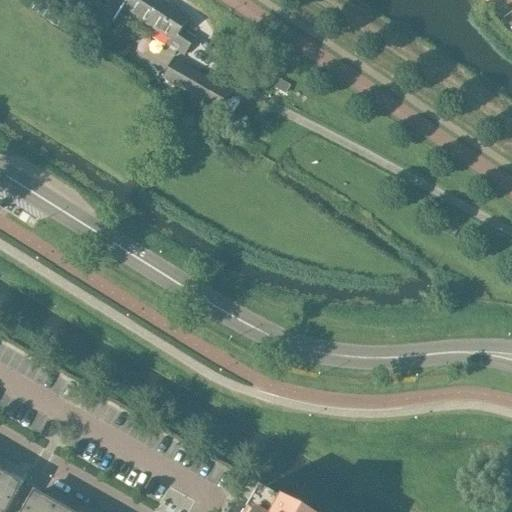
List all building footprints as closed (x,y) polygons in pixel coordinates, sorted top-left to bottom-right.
[(145,26),(162,1),(160,0),(126,0),(126,1),(123,0),(107,0),(98,14),(86,6),(86,7),(93,12),(86,23),(105,35),(121,10),(145,26)] [(162,1),(145,26),(168,41),(166,46),(182,57),(194,39),(181,31),(188,18),(162,1)] [(221,113),(232,93),(172,60),(161,79),(221,113)] [(0,511),(3,511),(18,486),(6,479),(6,478),(5,477),(4,478),(0,475),(0,511)] [(288,511),(290,509),(257,490),(244,511),(288,511)] [(50,511),(54,506),(53,505),(52,506),(47,503),(48,502),(46,501),(46,502),(33,495),(23,511),(50,511)]
